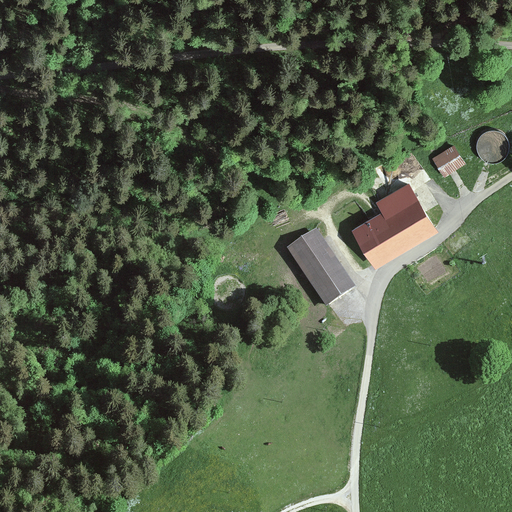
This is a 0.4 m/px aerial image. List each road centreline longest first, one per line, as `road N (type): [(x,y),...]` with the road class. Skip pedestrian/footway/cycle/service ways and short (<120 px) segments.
road 1 (track): [(511,45),(285,44),(0,74)]
road 2 (track): [(353,511),(357,430),(382,283),(511,176)]
